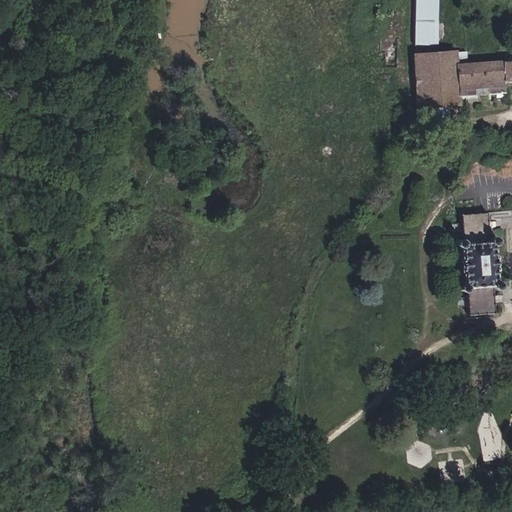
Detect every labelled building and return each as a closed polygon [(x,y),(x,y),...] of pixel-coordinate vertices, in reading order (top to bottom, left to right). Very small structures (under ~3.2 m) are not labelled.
[(432,44),(433,0),(413,0),(413,44),(432,44)] [(511,80),(511,61),(466,64),(455,64),(454,52),(413,55),(416,107),(430,106),(445,105),(458,104),(457,96),(503,92),(502,81),(511,80)] [(466,64),(465,52),(454,52),(455,64),(466,64)] [(446,116),(445,105),(430,106),(431,117),(446,116)] [(488,238),(486,212),(459,214),(461,240),(459,239),(456,239),(454,242),(455,245),(457,247),(459,247),(459,260),(458,260),(459,271),(461,271),(461,284),(460,284),(458,286),(458,289),(460,291),(463,291),(465,289),(467,315),(493,313),(492,287),(494,289),(496,288),(498,286),(498,283),(496,281),(495,281),(494,270),(495,270),(494,256),(492,256),(492,244),(493,244),(495,242),(495,239),(493,237),(490,237),(488,238)]
